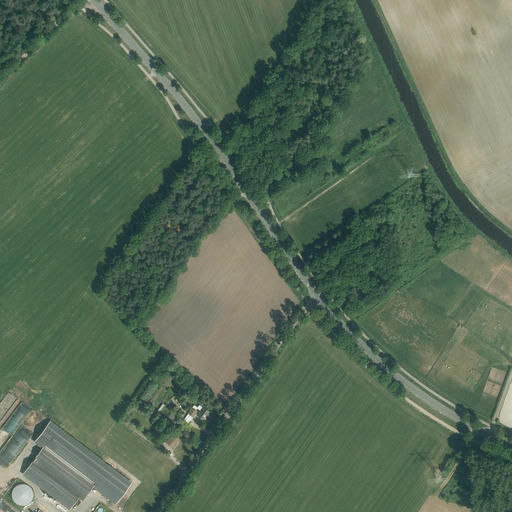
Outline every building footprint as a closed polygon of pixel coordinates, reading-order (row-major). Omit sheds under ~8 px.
[(197,415),(199,416),(203,419),(209,411),(203,407),(205,405),(202,402),(200,405),(203,407),(197,415)] [(198,411),(192,407),(188,413),(193,417),(198,411)] [(159,426),(167,432),(171,426),(166,423),(166,424),(163,422),(159,426)] [(181,435),(177,432),(175,431),(166,443),(173,448),(181,435)] [(96,482),(45,443),(22,474),(69,509),(79,497),(82,500),(96,482)] [(163,453),(160,451),(151,464),(158,468),(167,456),(163,453)] [(24,505),(29,503),(32,500),(33,495),(32,489),(26,484),(19,484),(14,487),(12,491),(12,496),(13,500),(16,503),(20,505),(24,505)]
